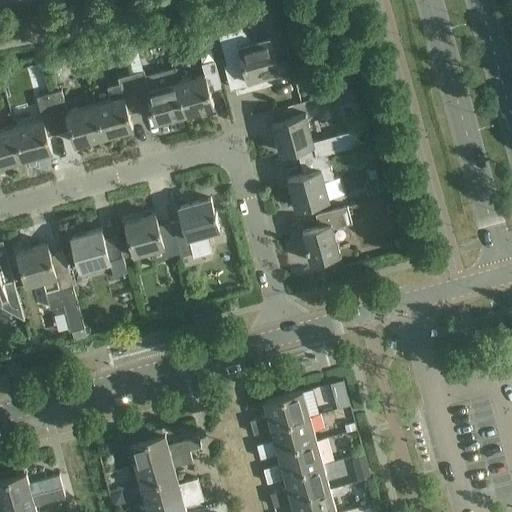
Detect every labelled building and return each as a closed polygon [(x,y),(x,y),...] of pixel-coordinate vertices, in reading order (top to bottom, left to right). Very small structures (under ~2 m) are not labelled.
[(221,36),(231,73),(246,69),(249,81),(280,73),(271,37),(250,43),(248,36),(239,31),(221,36)] [(211,92),(223,88),(215,61),(203,65),(205,74),(179,82),(186,114),(215,106),(211,92)] [(186,114),(179,82),(175,69),(146,77),(145,71),(133,74),(142,110),(153,107),(157,122),(186,114)] [(129,114),(142,110),(133,74),(119,78),(121,84),(108,88),(111,100),(96,104),(105,136),(133,129),(129,114)] [(105,136),(96,104),(68,112),(62,91),(51,94),(61,132),(72,129),(76,144),(105,136)] [(48,136),(61,132),(51,94),(37,97),(43,119),(15,126),(23,159),(52,151),(48,136)] [(274,124),(282,153),(297,149),(301,162),(328,154),(324,141),(315,144),(307,115),(274,124)] [(266,122),(248,125),(251,142),(269,139),(266,122)] [(0,164),(23,159),(15,126),(0,130),(0,164)] [(371,170),(369,152),(352,154),(355,172),(371,170)] [(335,179),(328,154),(301,162),(304,174),(289,178),(297,208),(330,199),(325,182),(335,179)] [(211,199),(180,207),(183,219),(172,222),(181,254),(182,256),(211,248),(207,233),(219,230),(216,216),(218,215),(216,212),(215,212),(211,199)] [(353,223),(348,206),(317,215),(317,216),(322,215),(324,226),(303,232),(312,262),(340,254),(333,229),(353,223)] [(181,254),(172,222),(159,226),(155,214),(126,222),(135,255),(150,251),(153,261),(181,254)] [(118,236),(117,237),(118,241),(106,244),(102,229),(72,237),(75,249),(74,249),(75,252),(76,252),(81,269),(81,270),(111,262),(115,276),(128,273),(118,236)] [(65,255),(64,253),(52,256),(48,243),(18,251),(27,285),(43,281),(50,309),(64,306),(71,332),(85,328),(70,272),(65,255)] [(81,269),(76,252),(75,252),(65,255),(70,272),(81,269)] [(25,319),(10,266),(0,268),(0,303),(23,317),(24,319),(25,319)] [(32,300),(37,326),(47,324),(42,298),(32,300)] [(344,379),(332,383),(338,408),(351,404),(344,379)] [(311,416),(304,391),(265,401),(269,415),(251,420),(255,434),(273,429),(272,427),(311,416)] [(318,441),(311,416),(272,427),(273,429),(276,440),(258,445),(261,458),(279,453),(279,451),(318,441)] [(131,444),(137,465),(190,450),(202,447),(199,437),(169,445),(166,435),(131,444)] [(324,464),(318,441),(279,451),(279,453),(282,464),(264,469),(268,483),(286,478),(286,475),(324,464)] [(193,461),(190,450),(137,465),(142,484),(177,475),(175,466),(193,461)] [(331,489),(325,464),(324,464),(286,475),(286,478),(289,488),(271,493),(275,507),(293,502),(292,500),(331,489)] [(0,501),(63,485),(60,474),(30,483),(27,473),(0,480),(0,501)] [(180,484),(177,475),(142,484),(148,504),(201,488),(199,479),(180,484)] [(37,511),(36,504),(66,496),(63,485),(0,501),(0,511),(37,511)] [(205,500),(201,488),(148,504),(149,511),(187,511),(186,505),(205,500)] [(337,511),(331,489),(292,500),(293,502),(295,511),(337,511)] [(139,498),(113,501),(114,511),(142,511),(143,511),(141,511),(139,498)]
